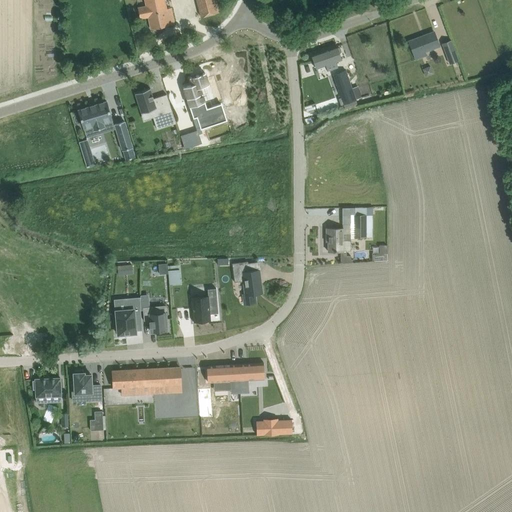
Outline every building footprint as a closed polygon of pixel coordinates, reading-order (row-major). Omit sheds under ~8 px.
[(151,29),(175,24),(171,8),(167,9),(164,0),(144,0),(146,6),(137,8),(140,19),(148,17),(151,29)] [(219,12),(215,0),(196,0),(201,17),(219,12)] [(425,51),(440,46),(434,31),(409,41),(416,59),(426,55),(425,51)] [(442,43),(442,45),(450,64),(459,61),(451,40),(442,43)] [(344,64),(342,59),(337,46),(311,55),(316,68),(326,65),(328,70),(344,64)] [(247,98),(245,56),(231,57),(232,77),(225,77),(226,98),(247,98)] [(423,68),(426,76),(433,73),(431,65),(423,68)] [(199,85),(208,82),(205,70),(204,70),(202,71),(202,69),(198,70),(199,72),(195,73),(195,71),(191,73),(192,74),(190,74),(189,75),(191,82),(182,84),(192,115),(195,114),(198,125),(206,123),(205,119),(223,113),(219,101),(205,105),(199,85)] [(353,88),(349,77),(349,76),(347,70),(333,75),(341,97),(339,98),(341,105),(344,104),(357,100),(353,88)] [(150,88),(135,93),(141,112),(151,109),(156,128),(168,125),(160,97),(153,99),(150,88)] [(93,125),(95,130),(104,127),(103,122),(112,119),(107,101),(78,110),(84,128),(93,125)] [(306,118),(317,117),(315,105),(305,106),(306,118)] [(124,121),(115,124),(123,150),(132,147),(124,121)] [(199,134),(197,130),(181,136),(185,148),(201,143),(199,134)] [(79,141),(87,166),(96,162),(88,138),(79,141)] [(367,215),(355,215),(354,237),(366,237),(367,215)] [(344,228),(336,228),(326,228),(326,236),(328,236),(329,251),(339,251),(343,251),(343,250),(351,250),(351,240),(343,240),(344,228)] [(372,254),(372,261),(387,260),(387,253),(380,253),(372,254)] [(262,292),(259,270),(249,271),(248,261),(232,263),(235,282),(244,280),(246,294),(244,294),(245,304),(256,302),(255,293),(262,292)] [(159,274),(168,273),(168,270),(168,265),(167,263),(158,264),(159,274)] [(181,283),(181,269),(169,269),(169,283),(181,283)] [(218,313),(216,288),(207,289),(208,295),(191,297),(193,322),(211,320),(210,313),(218,313)] [(126,334),(136,333),(134,311),(141,310),(141,308),(141,298),(132,298),(133,302),(124,302),(124,310),(116,310),(118,334),(120,334),(120,336),(127,335),(126,334)] [(150,320),(151,332),(167,330),(165,305),(143,307),(144,320),(150,320)] [(264,378),(264,372),(263,362),(244,363),(238,364),(240,387),(253,386),(252,379),(264,378)] [(237,393),(237,387),(236,364),(207,366),(208,383),(228,382),(228,394),(237,393)] [(131,393),(181,390),(179,367),(113,371),(114,388),(130,387),(131,393)] [(85,374),(84,372),(82,372),(82,370),(76,371),(76,373),(74,373),(74,384),(72,384),(73,393),(86,392),(87,400),(101,399),(101,385),(92,385),(91,374),(90,374),(85,374)] [(36,395),(36,397),(37,397),(37,396),(60,395),(61,395),(61,394),(60,379),(60,377),(59,377),(59,378),(36,379),(35,379),(35,380),(35,381),(33,381),(33,389),(36,389),(36,395)] [(198,391),(199,417),(210,417),(208,391),(198,391)] [(231,425),(245,424),(244,410),(231,410),(231,425)] [(95,419),(96,430),(103,429),(102,411),(95,411),(95,419)] [(277,415),(264,416),(264,424),(258,425),(259,431),(265,431),(278,431),(278,430),(291,429),(290,416),(277,417),(277,415)]
